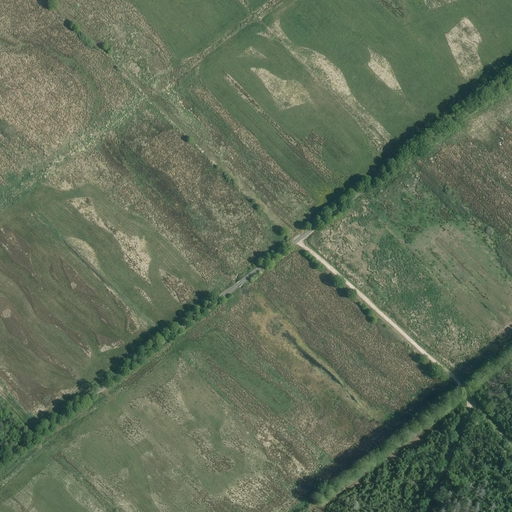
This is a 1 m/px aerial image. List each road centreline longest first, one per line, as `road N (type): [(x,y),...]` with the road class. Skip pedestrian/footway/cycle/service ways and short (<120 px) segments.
road 1 (tertiary): [(0,464),(391,167)]
road 2 (track): [(469,397),(297,239)]
road 3 (tertiary): [(511,77),(391,167)]
